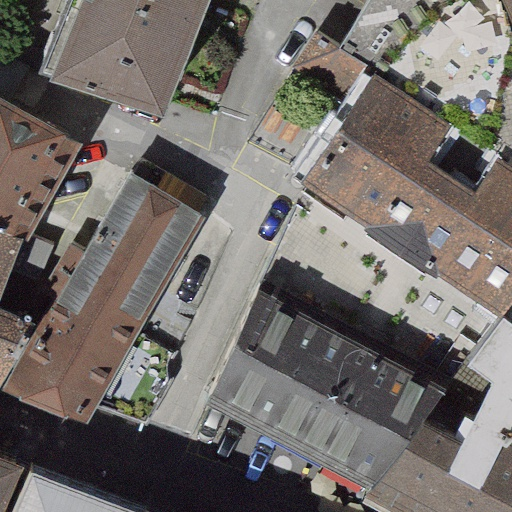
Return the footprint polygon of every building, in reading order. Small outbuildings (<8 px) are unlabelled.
[(205,0),(75,0),(44,83),(165,109),(205,0)] [(511,0),(366,0),(340,41),(375,63),(374,66),(452,118),(500,149),(511,157),(511,0)] [(422,167),(452,118),(374,66),(292,194),(495,328),(511,301),(511,157),(500,149),(466,197),(422,167)] [(0,105),(0,254),(12,259),(25,233),(74,149),(20,118),(0,105)] [(32,326),(0,376),(0,379),(83,421),(207,202),(137,160),(32,326)] [(12,259),(0,254),(0,376),(32,326),(0,312),(0,285),(7,270),(43,284),(57,245),(25,233),(12,259)] [(283,449),(363,494),(422,417),(452,380),(260,288),(197,402),(283,449)] [(511,511),(511,343),(495,328),(466,361),(492,380),(462,436),(422,417),(363,494),(357,502),(375,511),(511,511)] [(0,510),(22,461),(0,453),(0,510)] [(148,511),(36,465),(15,511),(148,511)]
